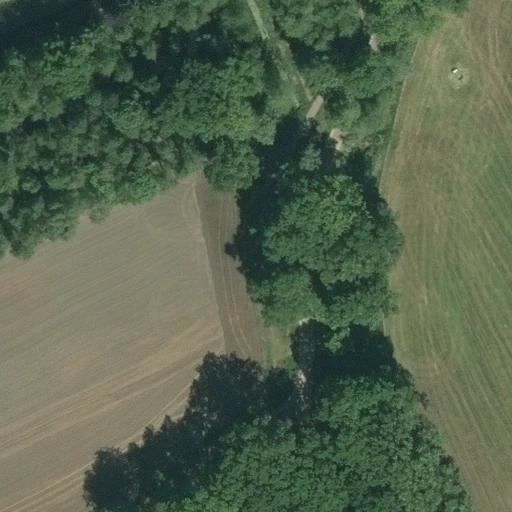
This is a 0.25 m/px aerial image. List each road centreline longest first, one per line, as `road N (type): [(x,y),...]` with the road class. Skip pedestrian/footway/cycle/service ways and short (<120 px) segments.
road 1 (unclassified): [(340,511),(307,398),(310,275),(317,215),(393,0)]
road 2 (track): [(204,511),(315,440)]
